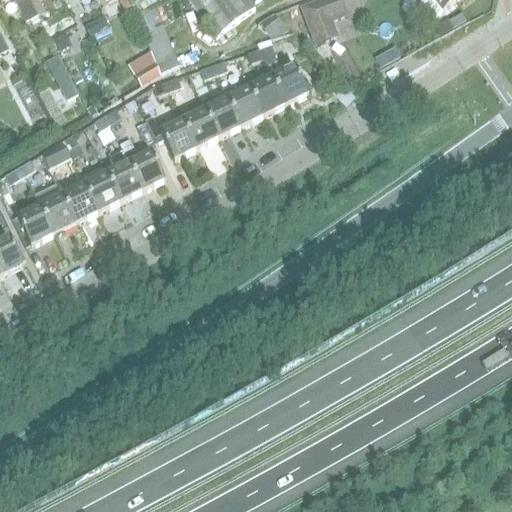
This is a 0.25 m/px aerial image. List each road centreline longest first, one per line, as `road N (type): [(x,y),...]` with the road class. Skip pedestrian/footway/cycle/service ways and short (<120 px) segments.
road 1 (motorway): [(511,115),(0,465)]
road 2 (residential): [(0,336),(476,50)]
road 3 (motorway): [(511,284),(112,511)]
road 4 (motorway): [(223,511),(511,346)]
